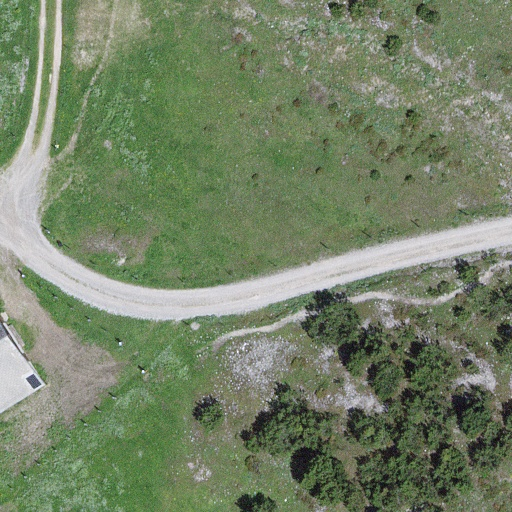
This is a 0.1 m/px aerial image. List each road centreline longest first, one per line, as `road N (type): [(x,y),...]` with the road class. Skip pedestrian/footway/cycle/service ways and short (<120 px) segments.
road 1 (track): [(0,211),(105,289),(168,303),(232,299),(511,223)]
road 2 (track): [(19,225),(45,158),(56,0)]
